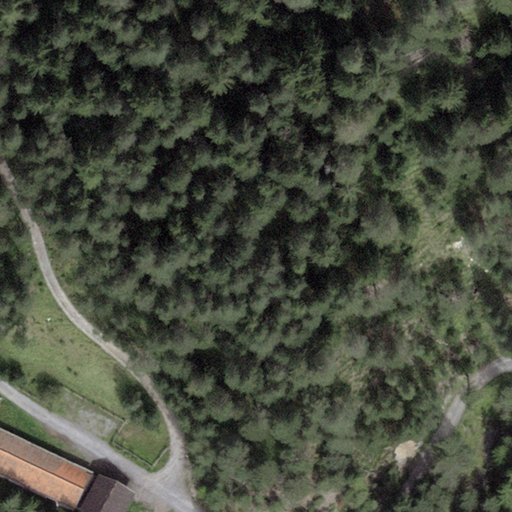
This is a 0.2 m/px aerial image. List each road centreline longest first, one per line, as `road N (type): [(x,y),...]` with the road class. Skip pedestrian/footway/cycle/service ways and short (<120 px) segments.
road 1 (track): [(0,162),(62,286),(163,404),(177,436),(162,492)]
road 2 (track): [(162,492),(0,381)]
road 3 (track): [(511,361),(488,371),(459,404),(392,511)]
